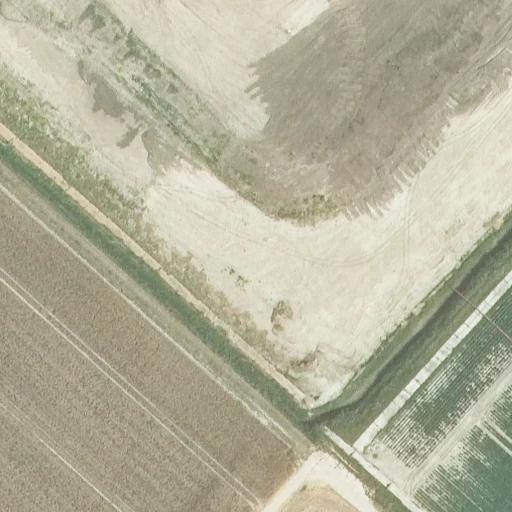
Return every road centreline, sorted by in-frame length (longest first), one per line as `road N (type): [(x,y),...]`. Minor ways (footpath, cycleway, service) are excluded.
road 1 (track): [(271,511),(315,463),(328,475),(511,273)]
road 2 (track): [(128,0),(198,36),(304,28),(350,0)]
